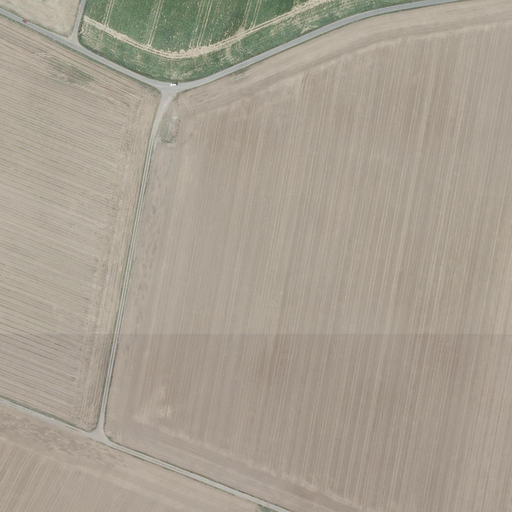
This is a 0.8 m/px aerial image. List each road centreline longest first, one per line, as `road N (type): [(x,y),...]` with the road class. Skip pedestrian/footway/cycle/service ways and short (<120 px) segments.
road 1 (unclassified): [(450,0),(351,19),(184,86),(143,80),(0,11)]
road 2 (track): [(99,438),(168,85)]
road 3 (track): [(284,511),(0,400)]
